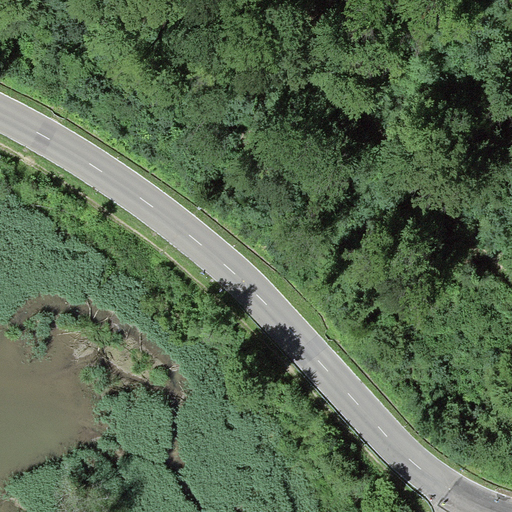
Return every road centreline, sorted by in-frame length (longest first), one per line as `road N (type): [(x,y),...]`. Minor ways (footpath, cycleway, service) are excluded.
road 1 (secondary): [(502,511),(427,471),(209,253),(0,111)]
road 2 (track): [(402,0),(464,138),(511,199)]
